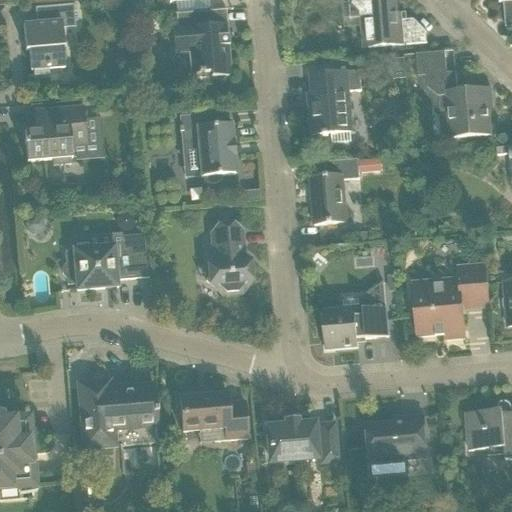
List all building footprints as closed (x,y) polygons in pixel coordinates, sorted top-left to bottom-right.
[(349,0),(349,5),(351,20),(361,19),(365,18),(368,49),(404,46),(427,44),(426,32),(414,20),(402,21),(397,21),(395,0),(349,0)] [(511,0),(499,0),(500,3),(503,3),(505,28),(511,27),(511,0)] [(132,1),(130,12),(142,14),(144,3),(132,1)] [(73,5),(34,8),(36,24),(61,22),(61,23),(74,21),(73,5)] [(177,30),(172,31),(174,55),(188,54),(190,76),(187,79),(188,79),(189,80),(190,81),(191,82),(192,82),(192,83),(193,83),(194,84),(195,84),(196,85),(197,85),(198,86),(199,86),(200,86),(201,86),(201,87),(202,87),(203,87),(204,87),(205,87),(206,87),(207,87),(208,87),(209,87),(210,87),(211,87),(210,79),(231,77),(228,36),(224,37),(223,26),(227,26),(227,25),(223,25),(222,11),(226,11),(232,10),(232,9),(212,11),(209,11),(177,14),(174,14),(174,15),(175,15),(177,30)] [(36,24),(23,26),(24,40),(27,39),(28,52),(30,71),(33,71),(34,76),(48,75),(48,70),(64,69),(63,49),(61,23),(61,22),(36,24)] [(447,112),(450,140),(491,137),(489,113),(492,112),(491,88),(457,91),(456,73),(447,74),(445,53),(416,55),(418,77),(427,77),(428,88),(437,94),(439,113),(447,112)] [(405,76),(404,58),(373,59),(373,77),(405,76)] [(312,106),(308,106),(311,136),(331,134),(332,145),(351,143),(350,133),(352,133),(349,93),(361,92),(359,72),(329,74),(309,76),(312,106)] [(25,142),(24,142),(24,146),(25,146),(26,163),(52,161),(53,167),(71,165),(70,159),(72,159),(71,147),(86,145),(83,108),(68,109),(48,111),(34,112),(36,131),(24,132),(25,142)] [(197,147),(200,177),(200,178),(203,178),(203,182),(204,183),(206,184),(209,185),(210,185),(213,185),(215,185),(217,184),(219,183),(221,181),(222,180),(221,177),(235,175),(233,159),(235,159),(233,142),(232,142),(230,126),(220,126),(219,116),(180,119),(183,148),(197,147)] [(508,147),(496,148),(497,156),(509,155),(508,147)] [(310,178),(314,227),(346,224),(342,182),(360,180),(358,160),(325,163),(326,177),(310,178)] [(361,162),(362,175),(382,173),(381,160),(361,162)] [(257,191),(244,193),(245,204),(258,203),(257,191)] [(212,262),(205,271),(205,282),(222,296),(240,295),(251,282),(250,264),(240,256),(239,249),(242,246),(241,234),(231,226),(219,227),(211,236),(212,249),(219,254),(212,262)] [(63,267),(62,270),(62,274),(64,278),(67,280),(67,286),(75,285),(76,292),(104,290),(117,289),(117,281),(127,281),(149,279),(147,259),(146,252),(145,235),(113,238),(114,247),(87,249),(87,245),(76,246),(76,250),(72,250),(73,253),(65,253),(65,264),(63,267)] [(370,235),(356,236),(357,244),(370,243),(370,235)] [(430,291),(414,293),(416,318),(417,338),(446,336),(446,341),(465,340),(462,311),(488,309),(489,309),(488,289),(486,266),(457,268),(458,280),(430,282),(430,291)] [(505,299),(502,301),(503,309),(506,311),(507,328),(511,327),(511,282),(504,283),(505,299)] [(322,312),(325,352),(358,349),(357,341),(388,338),(384,283),(362,298),(363,310),(355,311),(355,309),(322,312)] [(95,384),(77,385),(79,405),(83,450),(103,449),(157,444),(156,428),(155,414),(157,413),(157,409),(154,409),(152,386),(127,387),(109,387),(95,388),(95,384)] [(196,393),(174,395),(176,417),(180,417),(182,434),(198,432),(213,431),(214,443),(247,441),(246,423),(244,403),(227,404),(227,395),(197,398),(196,393)] [(498,412),(465,415),(467,435),(469,452),(504,449),(505,462),(511,461),(511,414),(511,415),(511,411),(511,410),(511,409),(511,408),(511,407),(511,406),(510,405),(509,404),(508,403),(507,403),(506,402),(505,402),(504,402),(502,402),(502,403),(501,403),(500,403),(500,404),(499,405),(498,406),(498,407),(497,408),(497,409),(497,410),(498,412)] [(408,422),(378,425),(366,426),(369,465),(427,460),(424,417),(408,418),(408,422)] [(284,428),(284,429),(284,430),(285,431),(285,432),(286,432),(284,434),(268,435),(270,463),(320,459),(321,465),(337,464),(334,425),(318,426),(318,429),(314,430),(313,425),(300,426),(300,425),(299,423),(299,422),(297,421),(296,420),(294,422),(292,422),(291,421),(290,421),(288,422),(286,422),(285,424),(285,425),(284,425),(284,427),(284,428)] [(0,490),(32,488),(27,421),(0,423),(0,490)]
